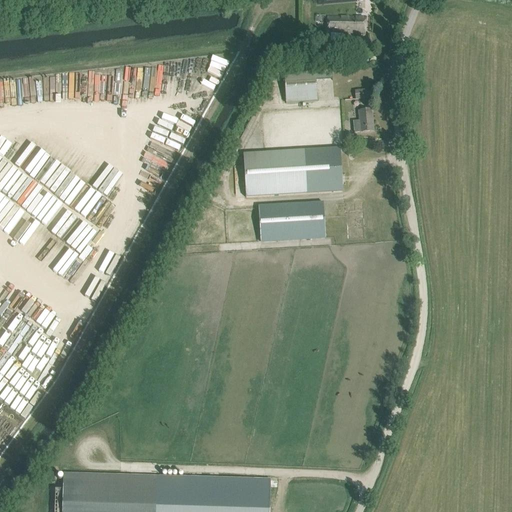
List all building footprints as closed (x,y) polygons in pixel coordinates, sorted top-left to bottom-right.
[(332,32),(355,34),(365,34),(366,18),(328,17),(328,27),(327,33),(332,34),(332,32)] [(351,52),(360,51),(370,50),(370,39),(350,41),(351,52)] [(286,103),(318,101),(316,69),(284,72),(286,103)] [(40,136),(66,147),(82,111),(79,110),(77,115),(73,113),(75,110),(71,108),(69,112),(64,109),(65,108),(66,108),(69,101),(63,98),(55,115),(50,113),(40,136)] [(355,134),(364,133),(374,132),(372,110),(359,112),(360,121),(354,122),(355,134)] [(246,198),(343,192),(340,149),(243,155),(246,198)] [(300,195),(280,196),(281,203),(300,203),(300,195)] [(0,258),(1,259),(27,206),(24,205),(22,209),(2,199),(0,204),(0,258)] [(260,242),(325,238),(323,203),(258,207),(260,242)] [(347,223),(348,245),(365,244),(363,225),(365,225),(364,207),(346,209),(346,210),(338,210),(339,224),(347,223)] [(258,511),(259,480),(157,477),(63,474),(63,490),(55,490),(54,511),(258,511)]
